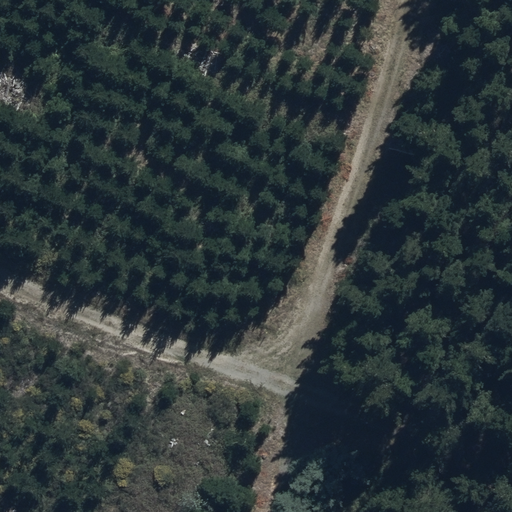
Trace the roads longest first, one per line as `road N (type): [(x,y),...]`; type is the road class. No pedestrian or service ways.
road 1 (track): [(511,488),(311,399),(0,284)]
road 2 (track): [(429,0),(272,511)]
